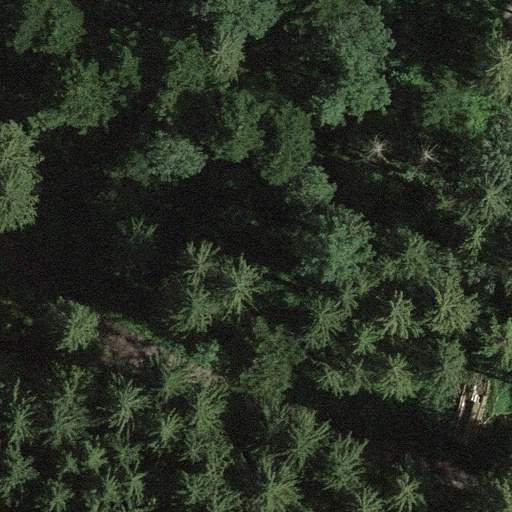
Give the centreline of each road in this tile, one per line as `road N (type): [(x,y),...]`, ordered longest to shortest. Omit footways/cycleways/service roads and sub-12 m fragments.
road 1 (track): [(193,374),(511,485)]
road 2 (track): [(0,227),(193,374)]
road 3 (track): [(0,347),(193,374)]
